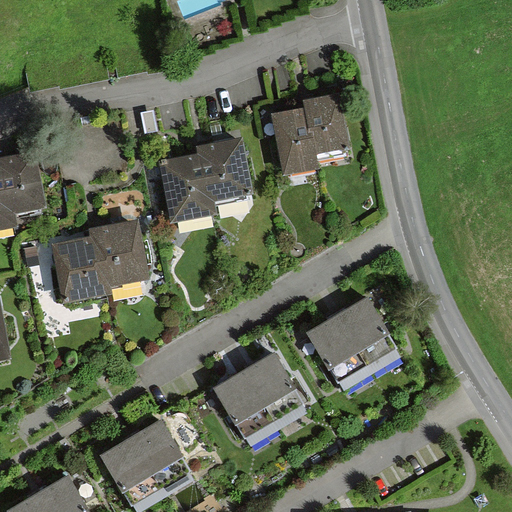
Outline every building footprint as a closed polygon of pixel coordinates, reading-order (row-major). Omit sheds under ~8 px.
[(337,96),(305,102),(306,109),(316,156),(348,149),(337,96)] [(283,174),(318,167),(316,156),(306,109),(272,116),(283,174)] [(244,142),(201,149),(203,157),(211,209),(254,202),(244,142)] [(32,154),(0,160),(0,163),(1,167),(10,214),(43,208),(32,154)] [(170,227),(213,219),(211,209),(203,157),(160,164),(170,227)] [(0,227),(12,226),(10,214),(1,167),(0,167),(0,227)] [(133,224),(94,230),(95,238),(103,289),(142,283),(133,224)] [(62,305),(104,298),(103,289),(95,238),(53,244),(62,305)] [(366,299),(336,318),(366,368),(397,349),(366,299)] [(336,318),(305,337),(335,387),(366,368),(336,318)] [(273,354),(242,373),(273,422),(304,403),(273,354)] [(242,373),(211,392),(242,441),(273,422),(242,373)] [(160,422),(129,441),(159,490),(190,471),(160,422)] [(129,441),(98,460),(128,509),(159,490),(129,441)] [(88,511),(67,476),(36,495),(46,511),(88,511)] [(46,511),(36,495),(8,511),(46,511)]
